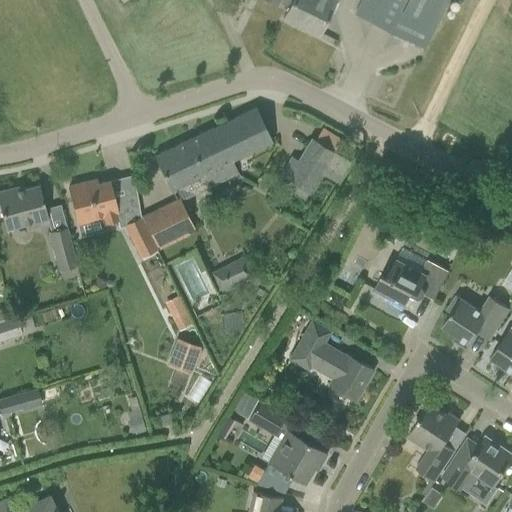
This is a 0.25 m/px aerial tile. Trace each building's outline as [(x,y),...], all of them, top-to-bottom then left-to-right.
[(266,0),(276,5),(277,2),(288,7),(282,19),(317,36),(334,0),(266,0)] [(361,0),(355,13),(389,30),(424,48),(447,0),(361,0)] [(153,156),(170,190),(205,173),(211,187),(238,174),(231,161),(272,142),(255,107),(153,156)] [(288,179),(309,192),(334,152),(312,138),(298,161),(288,179)] [(87,181),(68,186),(73,206),(78,223),(102,217),(104,223),(117,220),(119,227),(124,226),(139,218),(135,197),(134,191),(133,185),(111,191),(108,181),(88,186),(87,181)] [(0,191),(0,209),(5,230),(47,219),(43,205),(38,185),(15,191),(15,188),(0,191)] [(143,213),(159,242),(195,223),(180,194),(143,213)] [(139,218),(124,226),(139,256),(155,249),(139,218)] [(433,223),(429,230),(441,236),(444,229),(433,223)] [(66,227),(49,232),(59,270),(76,265),(66,227)] [(451,228),(446,239),(457,244),(462,234),(451,228)] [(273,256),(269,263),(277,269),(281,261),(273,256)] [(210,272),(219,291),(221,290),(222,293),(253,279),(242,257),(210,272)] [(373,290),(404,306),(410,294),(414,296),(417,298),(419,298),(421,297),(423,296),(423,295),(424,295),(433,300),(443,282),(448,270),(427,259),(421,271),(414,267),(396,258),(387,276),(382,273),(373,290)] [(164,302),(177,331),(191,324),(178,295),(164,302)] [(446,310),(450,313),(441,326),(468,344),(476,331),(489,339),(500,323),(509,309),(490,297),(480,311),(456,295),(446,310)] [(4,320),(0,321),(0,339),(33,330),(27,313),(4,320)] [(345,356),(323,343),(329,331),(311,320),(289,358),(307,369),(312,362),(340,378),(334,389),(355,401),(373,370),(346,354),(345,356)] [(500,341),(489,358),(511,373),(511,328),(511,331),(509,329),(500,341)] [(171,364),(191,372),(200,348),(180,340),(171,364)] [(0,398),(0,410),(1,414),(21,409),(22,411),(41,405),(36,388),(0,398)] [(250,415),(247,419),(273,434),(284,415),(258,400),(250,415)] [(427,450),(415,468),(434,481),(455,450),(443,443),(459,419),(448,412),(447,414),(429,402),(418,419),(418,420),(411,431),(424,440),(420,445),(427,450)] [(159,416),(161,426),(171,424),(169,413),(159,416)] [(225,417),(216,432),(223,437),(231,423),(240,427),(242,424),(226,415),(225,417)] [(141,417),(130,421),(133,432),(145,429),(141,417)] [(288,443),(274,467),(304,484),(316,463),(319,465),(326,454),(286,430),(281,439),(288,443)] [(502,472),(511,457),(511,454),(485,437),(479,446),(467,438),(458,452),(447,469),(440,479),(460,491),(468,480),(469,480),(472,480),(475,480),(476,478),(491,488),(502,472)] [(254,464),(246,477),(255,482),(263,469),(254,464)] [(276,511),(280,498),(253,491),(247,511),(276,511)] [(427,492),(422,499),(433,506),(438,499),(427,492)] [(56,511),(58,511),(55,507),(54,508),(48,495),(13,511),(11,511),(5,499),(0,501),(0,511),(56,511)]
